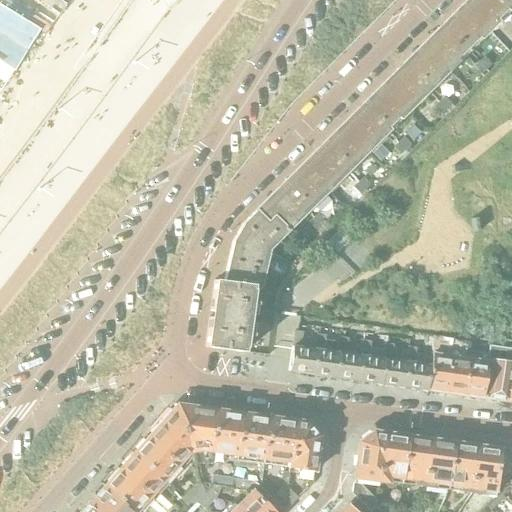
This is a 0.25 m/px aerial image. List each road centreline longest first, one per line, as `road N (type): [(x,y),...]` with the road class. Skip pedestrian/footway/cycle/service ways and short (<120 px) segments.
road 1 (residential): [(302,0),(117,278),(0,436)]
road 2 (residential): [(174,378),(186,280),(213,226),(432,0)]
road 3 (residential): [(40,511),(151,386),(174,378)]
road 4 (residential): [(342,409),(174,378)]
road 5 (residential): [(511,432),(342,409)]
